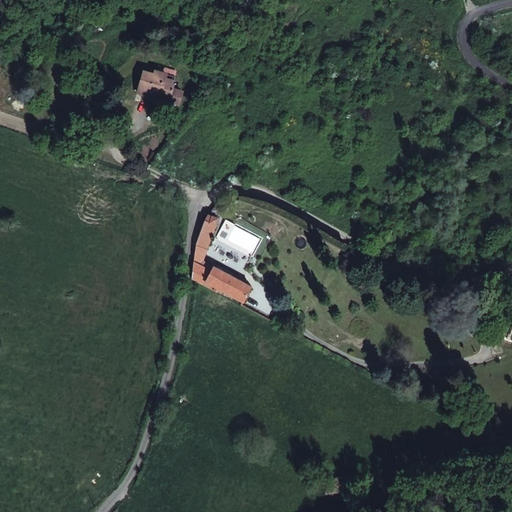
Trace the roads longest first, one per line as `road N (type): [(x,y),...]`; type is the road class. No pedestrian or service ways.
road 1 (unclassified): [(511,271),(458,283),(360,246),(255,186),(202,196),(164,394),(122,490),(101,511)]
road 2 (unknown): [(486,344),(404,362),(362,360),(188,255)]
road 3 (unknown): [(487,0),(460,12),(457,42),(470,61),(511,81)]
